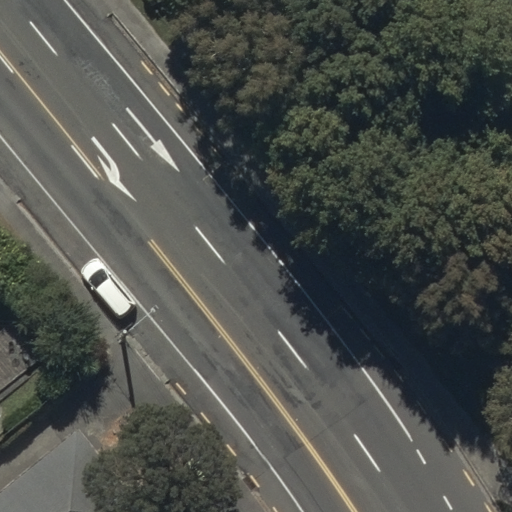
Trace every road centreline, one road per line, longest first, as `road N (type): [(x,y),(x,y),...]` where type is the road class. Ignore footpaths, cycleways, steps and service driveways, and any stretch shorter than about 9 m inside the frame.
road 1 (secondary): [(10,0),(358,438)]
road 2 (secondary): [(328,511),(0,90)]
road 3 (secondary): [(358,438),(457,486),(472,511)]
